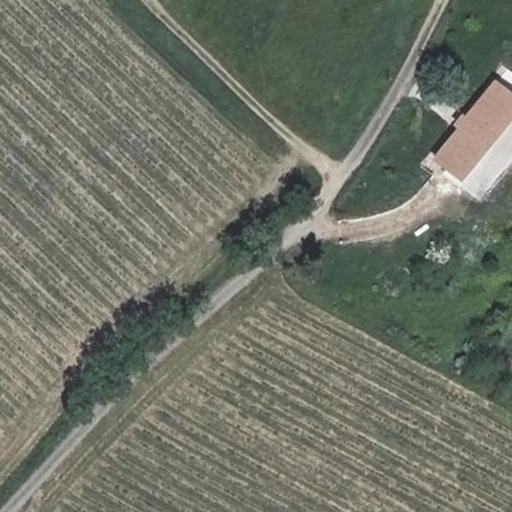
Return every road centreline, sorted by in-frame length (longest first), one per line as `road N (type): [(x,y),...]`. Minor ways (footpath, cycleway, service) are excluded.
road 1 (unclassified): [(443,0),(396,104),(323,198),(123,387),(8,511)]
road 2 (track): [(151,0),(342,174)]
